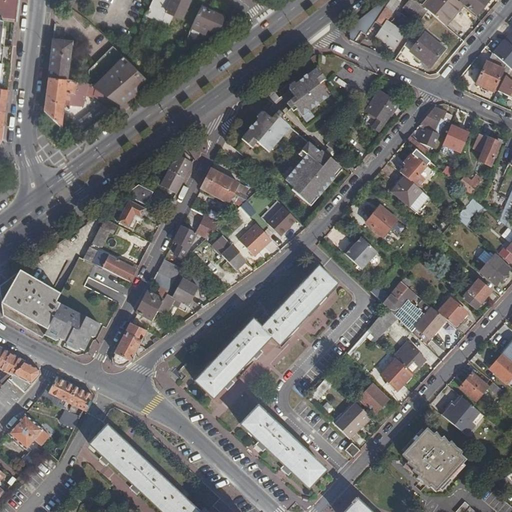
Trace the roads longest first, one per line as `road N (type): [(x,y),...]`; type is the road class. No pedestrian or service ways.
road 1 (residential): [(110,387),(305,241),(437,88)]
road 2 (unclassified): [(211,100),(221,120),(212,153),(88,376)]
road 3 (primary): [(278,20),(35,196)]
road 4 (residential): [(511,295),(317,511)]
road 5 (primary): [(41,220),(211,100)]
road 6 (tertiary): [(110,387),(150,402),(270,511)]
road 7 (tertiary): [(37,0),(21,141),(31,177)]
road 8 (residential): [(21,511),(110,387)]
road 9 (residential): [(437,88),(306,29)]
